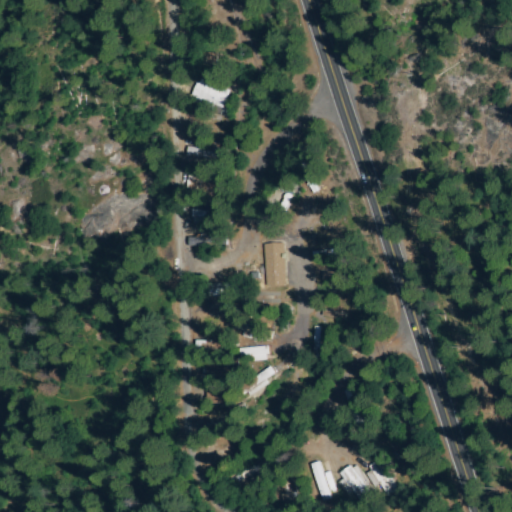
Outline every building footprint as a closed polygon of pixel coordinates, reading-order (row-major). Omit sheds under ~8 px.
[(200,63),(201,52),(217,54),(216,65),(200,63)] [(222,115),(190,103),(198,82),(230,93),(222,115)] [(195,115),(222,125),(220,131),(192,121),(195,115)] [(190,148),(226,153),(225,158),(190,153),(190,148)] [(315,192),(301,168),(305,166),(319,189),(315,192)] [(225,195),(189,191),(191,177),(226,182),(225,195)] [(288,192),(294,196),(279,221),(273,217),(288,192)] [(222,199),(225,215),(196,220),(193,205),(222,199)] [(265,244),(283,243),(285,284),(267,285),(265,244)] [(312,252),(336,250),(337,257),(313,258),(312,252)] [(322,271),(347,273),(346,280),(322,278),(322,271)] [(238,296),(202,296),(202,287),(238,287),(238,296)] [(323,310),(347,315),(345,320),(322,315),(323,310)] [(196,312),(234,311),(234,319),(196,319),(196,312)] [(267,331),(265,340),(237,333),(239,324),(267,331)] [(315,325),(321,325),(319,358),(313,358),(315,325)] [(242,349),(269,349),(269,358),(241,358),(242,349)] [(234,369),(232,378),(205,372),(207,363),(234,369)] [(275,375),(246,398),(241,391),(269,368),(275,375)] [(342,393),(349,388),(362,410),(355,414),(342,393)] [(209,392),(231,397),(229,406),(207,401),(209,392)] [(246,429),(242,423),(275,404),(278,410),(246,429)] [(335,410),(341,408),(351,431),(345,434),(335,410)] [(233,422),(203,437),(200,431),(230,416),(233,422)] [(349,442),(379,441),(379,448),(349,449),(349,442)] [(243,451),(213,462),(212,458),(241,446),(243,451)] [(382,492),(366,473),(380,461),(396,480),(382,492)] [(323,500),(313,465),(319,463),(329,498),(323,500)] [(239,474),(255,465),(258,470),(242,479),(239,474)] [(355,502),(338,475),(353,465),(371,492),(355,502)] [(284,498),(276,482),(290,475),(298,491),(284,498)]
